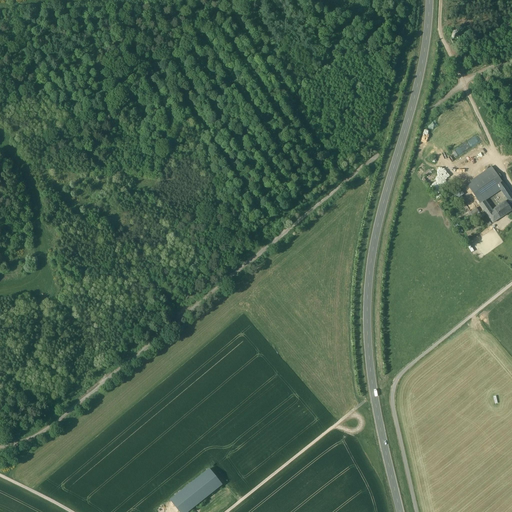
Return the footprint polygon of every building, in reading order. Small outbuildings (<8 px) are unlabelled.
[(455,37),(454,37),(454,38),(453,39),(450,40),(454,50),(463,46),(458,35),(455,37)] [(423,152),(429,136),(425,134),(418,151),(423,152)] [(491,167),(466,184),(470,189),(495,172),(491,167)] [(495,172),(470,189),(480,205),(485,202),(501,190),(498,185),(502,182),(495,172)] [(511,196),(502,182),(498,185),(501,190),(509,201),(511,205),(511,196)] [(456,199),(463,194),(461,191),(454,195),(456,199)] [(511,205),(509,201),(492,212),(492,213),(497,220),(511,210),(511,205)] [(492,212),(485,202),(480,205),(493,223),(497,220),(492,213),(492,212)] [(470,216),(479,212),(477,208),(468,213),(470,216)] [(190,511),(223,486),(210,469),(170,500),(178,511),(190,511)]
